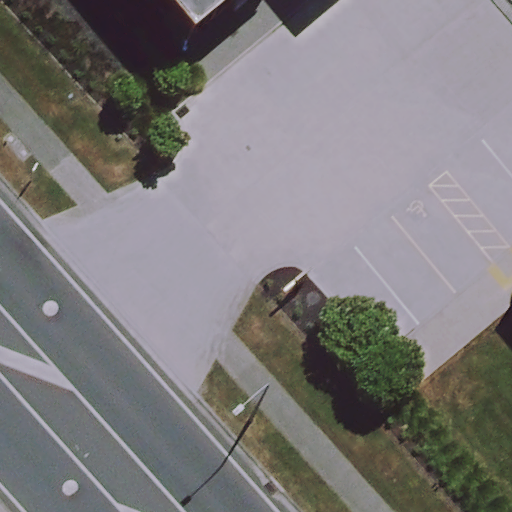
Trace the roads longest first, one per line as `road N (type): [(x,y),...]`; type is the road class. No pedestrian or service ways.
road 1 (unknown): [(0,227),(260,0)]
road 2 (secondary): [(0,350),(147,511)]
